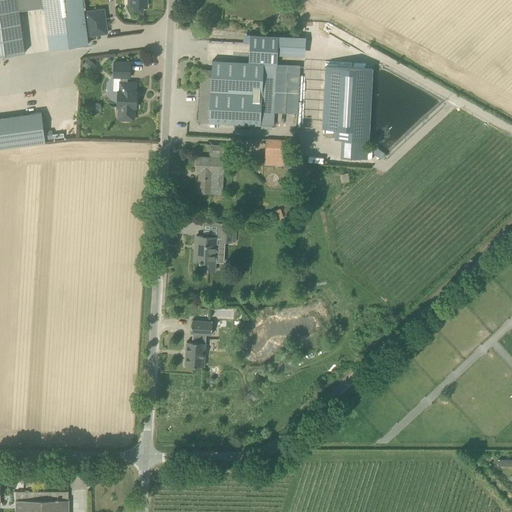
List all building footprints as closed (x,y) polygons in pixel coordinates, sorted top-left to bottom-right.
[(0,0),(0,56),(25,53),(19,10),(44,7),(50,50),(88,44),(82,0),(0,0)] [(147,6),(147,0),(130,0),(130,5),(134,5),(133,9),(136,12),(140,12),(143,10),(143,6),(147,6)] [(107,33),(105,17),(104,9),(86,12),(89,36),(107,33)] [(88,59),(82,65),(91,73),(96,67),(88,59)] [(198,122),(209,122),(274,126),(277,64),(212,61),(211,76),(201,76),(198,122)] [(137,92),(135,92),(135,83),(127,82),(128,78),(130,78),(130,63),(114,62),(114,77),(121,77),(120,82),(120,91),(118,91),(117,107),(119,107),(119,119),(134,120),(134,108),(136,108),(137,97),(137,92)] [(41,112),(0,117),(0,148),(45,143),(41,112)] [(265,138),(264,153),(291,155),(292,140),(265,138)] [(385,154),(377,148),(373,154),(381,159),(385,154)] [(223,172),(224,158),(197,157),(196,170),(199,171),(198,192),(210,193),(211,171),(223,172)] [(232,242),(232,228),(221,227),(220,241),(232,242)] [(215,271),(215,262),(217,237),(196,236),(194,261),(199,261),(199,270),(215,271)] [(195,334),(194,336),(193,336),(193,342),(187,342),(185,365),(204,367),(206,337),(206,335),(212,335),(213,322),(192,320),(191,334),(195,334)] [(68,511),(68,500),(68,491),(16,492),(15,511),(68,511)]
